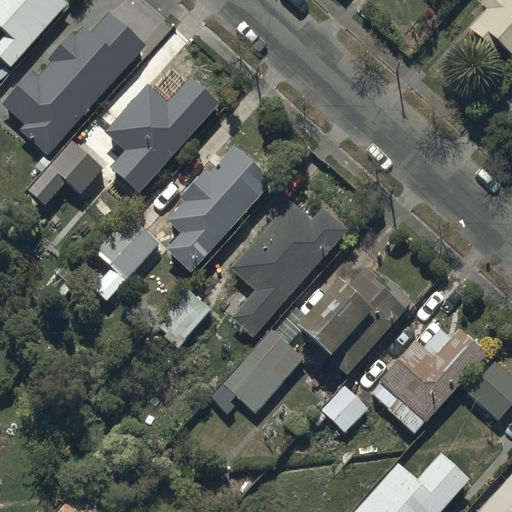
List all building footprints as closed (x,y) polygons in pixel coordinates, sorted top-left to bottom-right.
[(0,0),(0,40),(4,44),(0,48),(0,68),(9,77),(67,12),(52,0),(0,0)] [(494,44),(511,60),(511,0),(482,0),(477,6),(482,11),(464,31),(488,52),(494,44)] [(147,44),(108,9),(87,31),(81,26),(72,35),(68,31),(44,58),(47,61),(35,74),(30,69),(0,102),(0,106),(19,123),(14,129),(45,156),(147,44)] [(168,101),(148,83),(104,131),(126,151),(112,166),(139,191),(220,103),(191,77),(168,101)] [(77,195),(100,169),(69,142),(26,191),(43,205),(63,183),(77,195)] [(273,188),(234,153),(208,182),(204,179),(179,207),(183,211),(166,230),(180,242),(165,259),(189,281),(273,188)] [(181,173),(155,203),(165,213),(192,182),(181,173)] [(302,221),(289,209),(229,277),(255,299),(230,327),(252,346),(347,238),(314,208),(302,221)] [(161,248),(131,223),(105,253),(110,257),(103,266),(123,282),(131,273),(136,277),(161,248)] [(344,373),(405,306),(362,268),(344,287),(333,277),(290,324),(344,373)] [(208,316),(185,294),(150,331),(175,353),(208,316)] [(253,414),(302,359),(270,330),(220,384),(253,414)] [(432,364),(415,349),(370,399),(414,439),(486,360),(458,335),(432,364)] [(511,381),(494,367),(466,398),(498,426),(511,409),(511,381)] [(366,409),(343,387),(319,412),(343,434),(366,409)] [(449,511),(472,487),(440,458),(413,487),(395,471),(356,511),(449,511)] [(511,511),(511,472),(475,511),(511,511)] [(92,511),(76,499),(64,510),(62,511),(92,511)]
